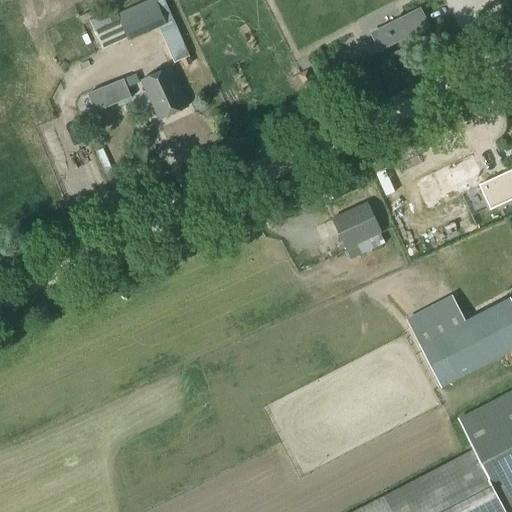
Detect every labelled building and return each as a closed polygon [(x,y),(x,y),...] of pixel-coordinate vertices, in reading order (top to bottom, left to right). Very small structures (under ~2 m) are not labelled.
[(154,0),(150,0),(117,15),(128,40),(165,23),(154,0)] [(96,40),(121,29),(113,12),(88,23),(96,40)] [(426,27),(419,12),(401,21),(408,36),(426,27)] [(169,71),(141,83),(158,122),(186,110),(169,71)] [(314,86),(307,71),(297,76),(305,91),(314,86)] [(126,88),(123,80),(86,95),(94,113),(130,98),(126,88)] [(418,216),(486,185),(472,154),(403,186),(418,216)] [(368,204),(329,222),(342,252),(382,234),(368,204)] [(477,255),(494,244),(484,230),(468,241),(477,255)] [(511,350),(511,297),(418,346),(440,387),(511,350)] [(473,449),(351,511),(507,511),(507,510),(511,507),(511,393),(458,422),(473,449)]
